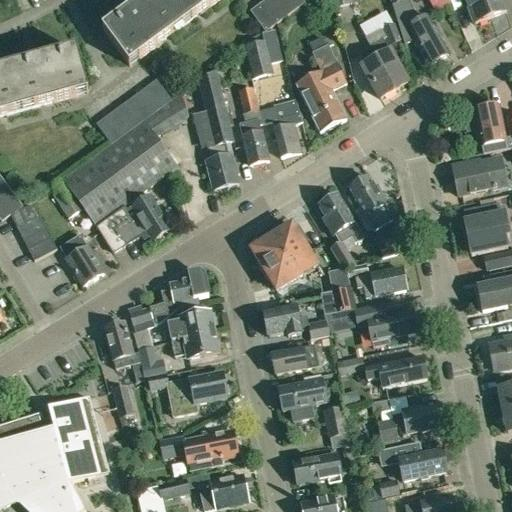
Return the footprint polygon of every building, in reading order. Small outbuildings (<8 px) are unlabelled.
[(182,29),(160,0),(146,0),(102,33),(128,69),(182,29)] [(160,0),(182,29),(222,0),(160,0)] [(284,21),(269,0),(259,8),(274,28),(284,21)] [(294,13),(283,0),(269,0),(284,21),(294,13)] [(283,0),(294,13),(305,5),(300,0),(283,0)] [(331,0),(334,11),(350,7),(348,0),(331,0)] [(422,23),(419,25),(409,2),(406,4),(403,0),(389,0),(393,10),(404,46),(412,42),(428,70),(448,58),(433,30),(428,33),(422,23)] [(463,0),(474,27),(490,21),(481,0),(463,0)] [(481,0),(490,21),(506,15),(499,0),(481,0)] [(274,28),(259,8),(249,15),(264,35),(274,28)] [(380,102),(407,87),(389,55),(388,55),(382,45),(385,43),(387,49),(400,44),(394,27),(381,32),(382,33),(365,42),(370,51),(357,58),(363,69),(362,69),(380,102)] [(262,37),(264,48),(245,53),(253,83),(273,78),(270,68),(282,65),(274,34),(262,37)] [(321,40),(309,46),(314,56),(326,50),(321,40)] [(320,137),(346,124),(331,94),(346,87),(327,50),(326,50),(314,56),(312,58),(322,76),(295,88),(320,137)] [(12,70),(24,114),(88,96),(77,52),(12,70)] [(0,120),(24,114),(12,70),(0,73),(0,120)] [(233,145),(225,110),(216,74),(199,86),(214,149),(207,151),(210,163),(205,165),(213,194),(238,188),(231,158),(229,159),(226,147),(233,145)] [(145,92),(160,112),(171,104),(156,84),(145,92)] [(145,92),(135,99),(150,120),(160,112),(145,92)] [(244,117),(258,114),(253,92),(238,96),(244,117)] [(140,127),(150,120),(135,99),(125,106),(140,127)] [(257,114),(259,123),(260,129),(273,126),(275,133),(274,133),(281,162),(301,157),(293,129),(302,126),(296,105),(257,114)] [(125,106),(115,113),(130,134),(140,127),(125,106)] [(474,115),(481,150),(482,157),(507,153),(505,146),(506,146),(499,110),(474,115)] [(121,141),(130,134),(115,113),(105,121),(121,141)] [(123,210),(177,170),(152,138),(165,128),(156,116),(63,184),(109,250),(138,233),(123,210)] [(121,141),(105,121),(96,128),(111,148),(121,141)] [(269,165),(260,129),(259,123),(239,128),(242,140),(249,170),(269,165)] [(459,201),(506,191),(500,163),(453,173),(459,201)] [(0,211),(15,200),(0,179),(0,211)] [(374,235),(393,224),(384,209),(387,207),(378,192),(375,193),(368,181),(349,192),(365,220),(366,220),(374,235)] [(67,222),(80,213),(62,186),(49,195),(67,222)] [(340,247),(342,247),(351,241),(354,246),(362,241),(337,199),(318,211),(325,223),(322,225),(332,241),(335,239),(339,246),(340,247)] [(15,200),(0,211),(0,221),(3,225),(12,219),(23,211),(15,200)] [(152,245),(171,233),(155,209),(150,201),(132,213),(137,220),(136,220),(152,245)] [(31,205),(23,211),(12,219),(16,228),(37,216),(31,205)] [(508,252),(505,240),(509,240),(503,216),(500,216),(498,208),(472,214),(474,222),(463,224),(470,260),(508,252)] [(42,225),(37,216),(16,228),(20,236),(42,225)] [(20,236),(24,245),(46,233),(42,225),(20,236)] [(276,295),(317,270),(291,229),(250,254),(276,295)] [(51,242),(46,233),(24,245),(28,254),(51,242)] [(83,291),(104,278),(95,265),(97,264),(88,250),(87,251),(79,239),(59,252),(67,263),(66,264),(83,291)] [(383,263),(406,256),(401,240),(378,248),(383,263)] [(340,247),(339,246),(329,251),(342,272),(347,271),(356,269),(342,247),(340,247)] [(511,253),(482,260),(485,275),(511,268),(511,253)] [(356,269),(347,271),(349,281),(378,274),(376,265),(356,269)] [(375,301),(405,295),(401,272),(355,282),(357,292),(363,291),(365,303),(375,301)] [(129,318),(135,335),(155,329),(163,323),(176,313),(175,307),(209,300),(204,279),(198,275),(187,277),(189,284),(170,288),(171,294),(160,296),(163,308),(129,318)] [(482,316),(507,311),(502,287),(511,284),(511,279),(511,275),(489,280),(490,289),(477,292),(482,316)] [(320,297),(324,318),(325,318),(349,313),(345,293),(320,297)] [(325,318),(324,318),(314,320),(316,329),(309,330),(307,321),(298,322),(296,310),(264,317),(268,341),(287,337),(288,340),(301,337),(301,336),(308,335),(310,345),(330,341),(325,318)] [(171,344),(213,336),(212,329),(214,326),(213,321),(210,320),(209,316),(179,322),(180,326),(168,328),(171,344)] [(388,344),(416,338),(412,316),(382,322),(373,324),(366,325),(372,351),(389,348),(388,344)] [(125,327),(104,332),(112,361),(113,361),(116,373),(135,368),(133,359),(134,359),(125,327)] [(147,333),(133,337),(137,354),(152,350),(147,333)] [(213,336),(171,344),(174,361),(186,359),(187,362),(217,357),(217,353),(219,351),(218,345),(215,344),(213,336)] [(495,375),(511,371),(511,341),(504,343),(505,346),(489,349),(495,375)] [(306,373),(318,371),(314,351),(303,353),(302,353),(272,358),(276,380),(306,374),(306,373)] [(148,382),(164,379),(162,369),(150,371),(150,366),(151,366),(148,352),(137,355),(145,383),(148,382)] [(338,379),(364,373),(362,361),(336,366),(338,379)] [(382,393),(426,384),(422,362),(365,373),(367,385),(380,382),(382,393)] [(194,409),(227,402),(226,399),(228,396),(227,390),(224,389),(221,377),(189,383),(189,385),(179,387),(184,410),(194,408),(194,409)] [(164,379),(148,382),(150,395),(168,392),(165,379),(164,379)] [(283,415),(326,407),(322,385),(279,393),(283,415)] [(511,389),(498,393),(502,414),(511,412),(511,389)] [(126,390),(113,393),(120,421),(133,417),(126,390)] [(0,511),(5,511),(16,508),(20,508),(23,511),(84,511),(69,486),(108,476),(88,401),(48,412),(50,421),(43,423),(41,416),(0,429),(0,445),(1,448),(0,448),(0,511)] [(389,403),(371,407),(373,417),(391,413),(389,403)] [(406,439),(438,432),(434,411),(420,414),(419,410),(401,414),(401,417),(391,419),(392,423),(376,427),(380,447),(397,443),(395,431),(404,430),(406,439)] [(511,412),(502,414),(507,436),(511,435),(511,412)] [(329,442),(346,438),(341,413),(325,416),(329,442)] [(202,443),(196,444),(184,447),(189,470),(207,466),(207,467),(237,461),(236,458),(239,456),(238,449),(234,448),(232,437),(212,441),(211,437),(201,439),(202,443)] [(163,464),(187,459),(183,442),(159,446),(163,464)] [(345,465),(353,464),(351,451),(342,453),(345,465)] [(398,463),(395,451),(379,454),(382,468),(398,465),(398,463)] [(413,483),(445,476),(441,454),(410,460),(411,461),(398,463),(398,465),(402,485),(413,483)] [(329,487),(340,485),(337,472),(339,471),(336,457),(325,460),(325,459),(293,465),(298,489),(328,483),(329,487)] [(214,511),(219,511),(247,506),(246,502),(248,500),(247,494),(243,492),(241,481),(210,487),(210,489),(198,491),(201,505),(213,502),(214,511)] [(158,491),(161,506),(188,500),(184,485),(158,491)] [(381,500),(397,497),(395,485),(379,488),(381,500)] [(158,491),(157,489),(138,493),(141,511),(162,511),(161,506),(158,491)] [(452,511),(450,499),(420,506),(404,509),(404,511),(452,511)] [(302,511),(344,511),(342,502),(333,503),(333,500),(301,506),(302,511)]
